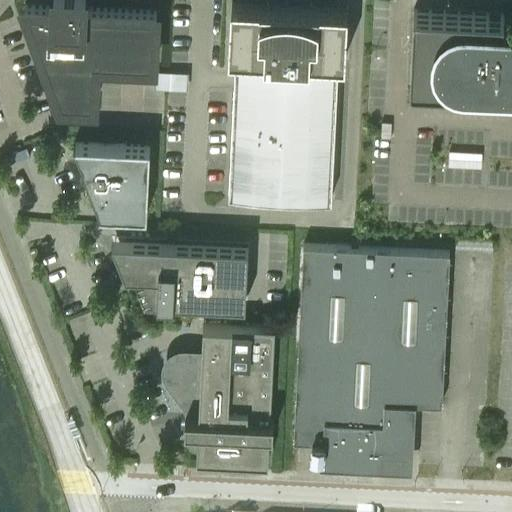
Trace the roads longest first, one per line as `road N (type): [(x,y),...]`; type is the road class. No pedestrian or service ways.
road 1 (unclassified): [(107,485),(511,505)]
road 2 (unclassified): [(107,485),(0,217)]
